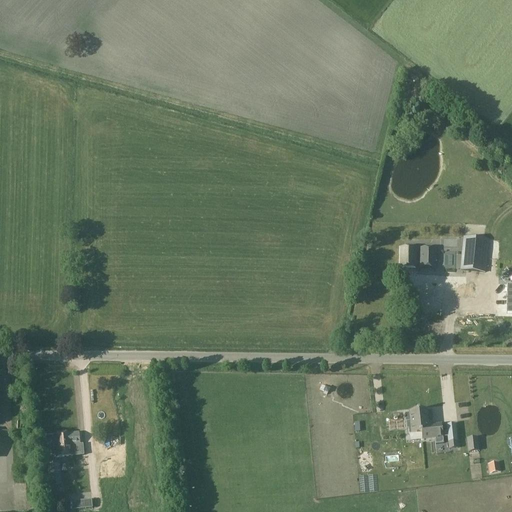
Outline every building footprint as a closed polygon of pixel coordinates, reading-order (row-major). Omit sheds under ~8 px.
[(463,237),(460,271),(485,274),(488,240),(463,237)] [(399,248),(399,270),(415,270),(416,248),(399,248)] [(419,248),(418,269),(435,270),(436,249),(419,248)] [(413,284),(412,308),(433,309),(434,296),(439,296),(439,298),(458,299),(459,286),(439,285),(439,287),(434,287),(435,280),(416,279),(416,284),(413,284)] [(153,489),(144,385),(118,388),(128,491),(153,489)] [(469,409),(469,421),(488,421),(488,409),(469,409)] [(410,423),(406,423),(407,430),(408,430),(409,435),(421,434),(422,441),(435,440),(442,439),(442,438),(447,438),(448,443),(457,442),(455,426),(446,427),(447,433),(442,433),(441,425),(428,426),(426,410),(409,412),(410,423)] [(430,411),(430,423),(441,423),(441,411),(430,411)] [(489,420),(499,422),(501,412),(496,411),(495,417),(490,416),(489,420)] [(471,426),(472,438),(485,437),(485,442),(498,442),(498,425),(471,426)] [(77,434),(52,437),(55,459),(72,457),(83,456),(82,446),(78,446),(77,434)] [(476,439),(466,440),(468,453),(478,452),(476,439)] [(122,452),(92,455),(95,492),(125,489),(122,452)] [(498,463),(489,464),(490,473),(499,472),(498,463)] [(58,464),(46,465),(48,488),(61,487),(58,464)] [(91,501),(72,503),(73,511),(92,509),(91,501)]
